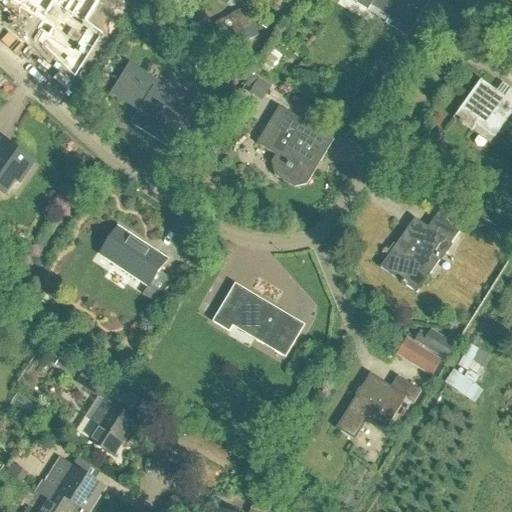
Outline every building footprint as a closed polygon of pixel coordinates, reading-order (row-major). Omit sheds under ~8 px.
[(92,0),(9,0),(38,18),(48,2),(79,21),(92,0)] [(359,0),(355,7),(367,14),(371,8),(390,20),(386,26),(408,40),(432,0),(359,0)] [(226,19),(234,36),(250,27),(242,11),(226,19)] [(386,59),(386,58),(375,56),(371,71),(373,72),(372,77),(382,79),(380,89),(390,91),(392,82),(394,83),(399,62),(386,59)] [(236,66),(231,74),(244,82),(249,73),(236,66)] [(153,90),(145,85),(149,79),(130,68),(112,96),(131,108),(131,107),(139,112),(130,126),(169,150),(183,126),(198,136),(216,108),(200,97),(190,112),(154,89),(153,90)] [(438,78),(431,96),(456,105),(462,87),(438,78)] [(269,105),(276,94),(258,83),(251,95),(269,105)] [(481,83),(455,120),(473,132),(477,127),(496,140),(511,116),(511,92),(505,100),(497,94),(481,83)] [(279,109),(257,146),(276,158),(272,165),(275,178),(295,190),(307,187),(328,152),(311,142),(317,131),(279,109)] [(0,168),(0,193),(4,197),(14,182),(19,185),(27,174),(22,171),(29,161),(13,149),(0,168)] [(460,234),(437,218),(430,229),(415,220),(382,269),(419,293),(440,262),(435,258),(447,241),(453,245),(460,234)] [(157,308),(173,284),(160,275),(169,261),(120,228),(99,258),(148,291),(143,298),(157,308)] [(287,360),(306,328),(237,287),(218,319),(287,360)] [(43,295),(39,302),(46,307),(51,299),(43,295)] [(457,348),(434,333),(427,343),(419,338),(415,344),(447,364),(457,348)] [(396,354),(406,360),(433,378),(443,363),(406,339),(396,354)] [(475,386),(492,362),(473,348),(459,367),(469,374),(465,379),(475,386)] [(73,380),(82,366),(64,355),(55,369),(73,380)] [(102,399),(110,388),(85,371),(75,386),(96,400),(98,396),(102,399)] [(472,404),(481,391),(454,373),(446,385),(472,404)] [(390,387),(369,375),(359,390),(359,389),(355,395),(356,396),(334,429),(353,441),(366,421),(384,431),(404,398),(413,403),(420,392),(397,377),(390,387)] [(115,459),(138,423),(99,397),(75,434),(115,459)] [(55,430),(69,406),(60,400),(38,437),(54,446),(62,433),(55,430)] [(35,494),(64,511),(76,511),(79,509),(82,511),(89,511),(103,491),(56,462),(42,485),(41,484),(35,494)] [(3,474),(12,480),(18,470),(9,464),(3,474)] [(17,484),(12,480),(3,474),(0,478),(0,486),(11,494),(17,484)] [(64,511),(35,494),(34,495),(20,487),(13,498),(28,507),(24,511),(64,511)]
